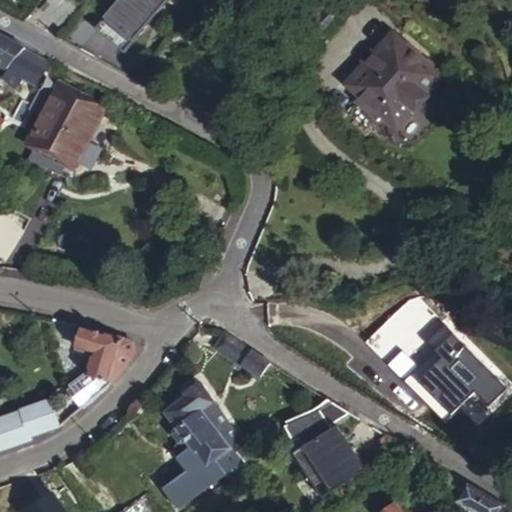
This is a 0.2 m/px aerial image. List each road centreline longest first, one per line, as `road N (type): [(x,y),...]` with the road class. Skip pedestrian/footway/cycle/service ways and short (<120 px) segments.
road 1 (residential): [(0,19),(229,139),(255,162),(258,188),(246,232),(209,301)]
road 2 (residential): [(209,301),(511,503)]
road 3 (residential): [(0,464),(64,440),(135,389),(176,332)]
road 4 (residential): [(0,291),(176,332)]
